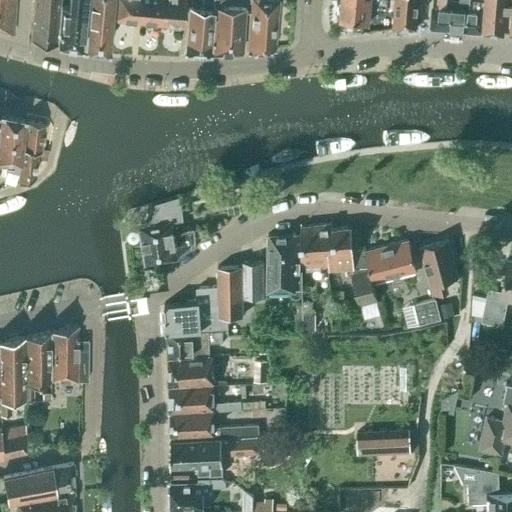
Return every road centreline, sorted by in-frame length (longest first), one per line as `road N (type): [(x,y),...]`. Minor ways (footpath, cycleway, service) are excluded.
road 1 (residential): [(511,232),(302,211),(253,220),(141,297)]
road 2 (unclassified): [(18,48),(131,68),(309,59)]
road 3 (residential): [(0,467),(92,445),(93,303)]
road 4 (unclassified): [(153,511),(141,297)]
road 5 (unclassified): [(309,59),(420,46),(511,57)]
road 6 (residential): [(0,194),(43,175),(60,126),(0,105)]
